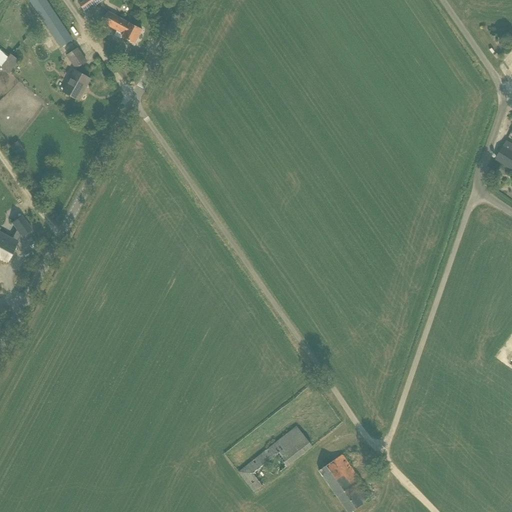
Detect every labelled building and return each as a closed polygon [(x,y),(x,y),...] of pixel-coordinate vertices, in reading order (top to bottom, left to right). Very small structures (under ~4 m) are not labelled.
[(65,45),(72,40),(44,0),(32,0),(31,1),(56,39),(60,37),(65,45)] [(135,44),(142,30),(130,23),(130,24),(115,16),(108,12),(102,23),(117,31),(114,36),(121,39),(122,38),(135,44)] [(77,49),(68,56),(76,69),(86,62),(77,49)] [(9,74),(19,61),(11,55),(1,67),(9,74)] [(90,79),(75,71),(63,92),(78,101),(90,79)] [(495,160),(511,170),(511,144),(506,141),(495,160)] [(16,142),(8,147),(12,153),(20,149),(16,142)] [(15,245),(20,236),(22,238),(32,230),(21,216),(11,223),(16,230),(12,239),(10,242),(0,236),(0,257),(7,261),(15,245)] [(238,473),(254,493),(312,447),(297,426),(238,473)] [(347,511),(351,511),(364,504),(368,499),(358,484),(361,481),(342,455),(319,471),(347,511)]
